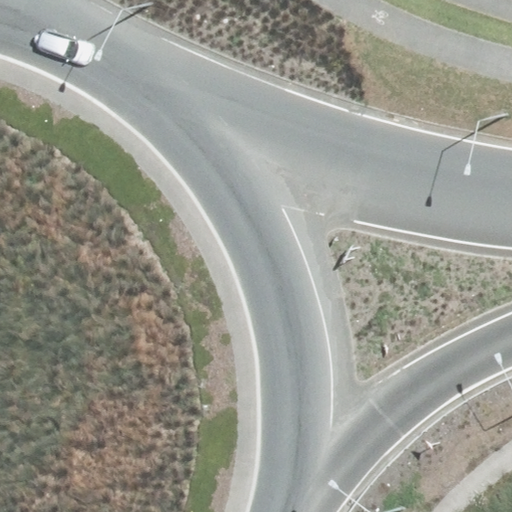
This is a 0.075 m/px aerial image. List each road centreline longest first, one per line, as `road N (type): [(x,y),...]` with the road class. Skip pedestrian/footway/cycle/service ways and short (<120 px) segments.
road 1 (tertiary): [(191,52),(270,129),(327,224),(357,330),(358,440),(346,488)]
road 2 (tertiary): [(191,52),(337,125),(511,167)]
road 3 (tertiary): [(511,349),(421,411),(346,488)]
